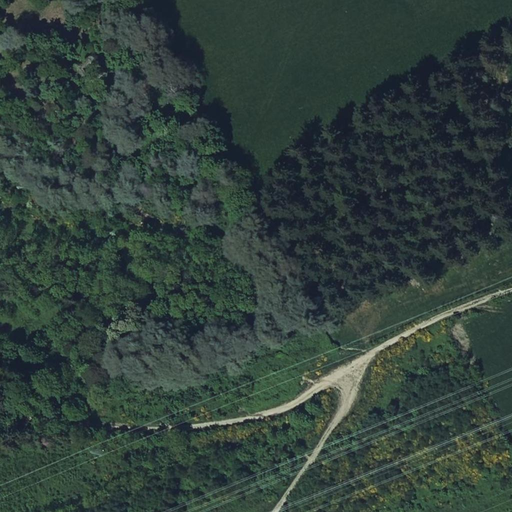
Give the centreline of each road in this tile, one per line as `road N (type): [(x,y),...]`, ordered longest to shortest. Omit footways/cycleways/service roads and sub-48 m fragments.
road 1 (track): [(0,412),(100,425),(228,421),(289,402),(349,365)]
road 2 (track): [(349,365),(435,318),(511,289)]
road 3 (track): [(349,365),(340,413),(274,511)]
